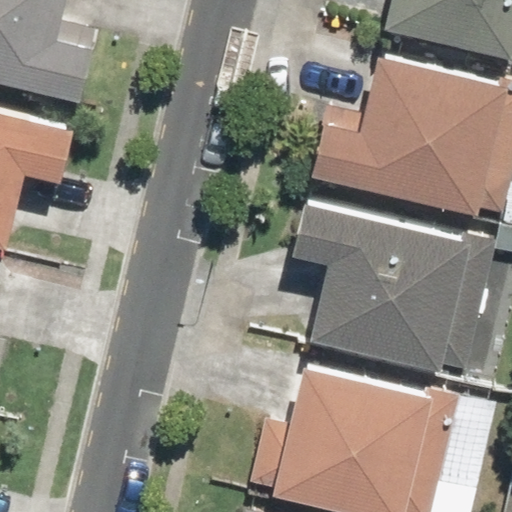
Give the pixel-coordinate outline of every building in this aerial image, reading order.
[(0,0),(0,80),(65,95),(78,42),(43,34),(50,0),(0,0)] [(511,0),(374,0),(369,23),(511,56),(511,0)] [(312,96),(294,173),(496,219),(511,148),(511,75),(362,41),(348,104),(312,96)] [(0,104),(0,204),(8,170),(49,179),(62,119),(0,104)] [(492,240),(287,193),(274,250),(310,258),(292,334),(461,373),(492,240)] [(256,412),(239,488),(340,511),(430,511),(460,390),(290,350),(275,417),(256,412)]
